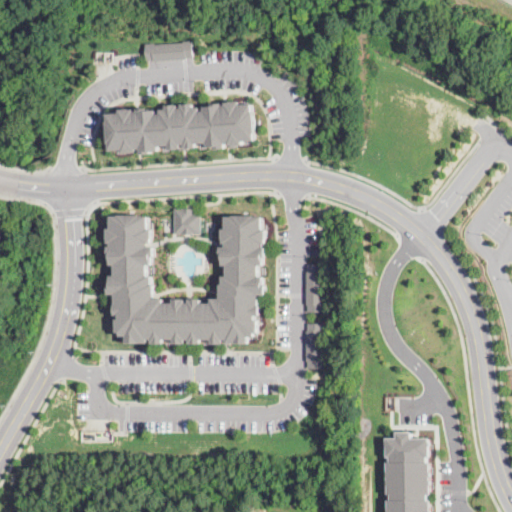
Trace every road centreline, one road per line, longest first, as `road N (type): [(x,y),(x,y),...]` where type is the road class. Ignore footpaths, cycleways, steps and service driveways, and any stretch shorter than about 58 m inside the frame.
road 1 (residential): [(0,176),(68,186),(291,173),(372,198),(421,231),(462,288),(511,494)]
road 2 (residential): [(291,173),(294,374),(95,374),(45,365)]
road 3 (residential): [(68,186),(86,96),(132,77),(243,71),(271,84),(287,110),(291,173)]
road 4 (residential): [(0,448),(66,311),(68,186)]
road 5 (residential): [(294,374),(287,406),(261,415),(94,413),(95,374)]
